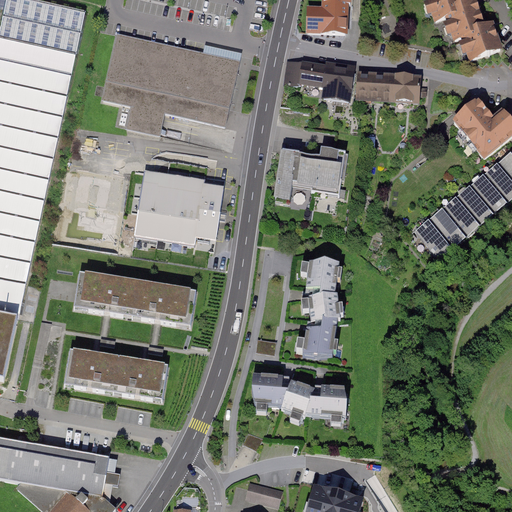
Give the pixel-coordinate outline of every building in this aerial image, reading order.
[(0,381),(1,382),(81,12),(49,5),(49,6),(22,0),(5,0),(0,24),(0,381)] [(309,27),(308,35),(346,36),(347,7),(351,7),(351,0),(327,0),(327,15),(316,15),(316,27),(309,27)] [(428,0),(437,23),(448,19),(456,42),(463,39),(471,62),(487,57),(490,58),(491,55),(501,52),(492,28),(485,31),(476,5),(464,9),(461,0),(428,0)] [(241,65),(119,38),(104,102),(133,108),(128,131),(161,138),(166,116),(226,130),(241,65)] [(350,105),(354,74),(289,64),(285,87),(299,89),(300,85),(326,89),(324,101),(350,105)] [(419,105),(421,81),(359,77),(357,101),(419,105)] [(478,105),(454,125),(484,162),(511,139),(511,127),(502,115),(493,123),(478,105)] [(275,205),(337,215),(346,157),(321,153),(320,161),(283,155),(275,205)] [(511,182),(511,153),(498,165),(511,182)] [(224,198),(201,194),(205,170),(148,161),(135,244),(193,253),(194,247),(216,251),(224,198)] [(505,202),(511,196),(511,182),(498,165),(484,176),(505,202)] [(491,213),(505,202),(484,176),(470,187),(491,213)] [(477,225),(491,213),(470,187),(456,199),(477,225)] [(463,236),(477,225),(456,199),(442,210),(463,236)] [(449,247),(463,236),(442,210),(428,221),(449,247)] [(434,259),(449,247),(428,221),(413,233),(434,259)] [(321,300),(309,302),(311,326),(323,325),(322,334),(308,333),(304,358),(319,361),(333,359),(338,323),(341,322),(337,298),(334,299),(340,268),(326,265),(311,267),(307,292),(321,294),(321,300)] [(141,282),(81,273),(76,306),(107,311),(135,315),(141,282)] [(197,291),(141,282),(135,315),(158,319),(191,324),(197,291)] [(277,346),(260,344),(259,356),(276,358),(277,346)] [(94,355),(70,351),(65,384),(113,392),(119,359),(94,355)] [(142,363),(119,359),(113,392),(161,400),(167,367),(142,363)] [(283,380),(254,378),(253,391),(255,407),(283,409),(283,413),(306,420),(307,418),(347,421),(347,406),(345,392),(322,390),(320,404),(312,403),(315,393),(292,385),(288,396),(282,395),(283,380)] [(263,440),(249,434),(244,447),(258,452),(263,440)] [(109,463),(0,441),(0,481),(22,486),(17,491),(40,511),(113,511),(114,511),(102,501),(105,484),(118,487),(120,478),(107,476),(109,463)] [(278,511),(284,493),(251,484),(246,504),(278,511)]
